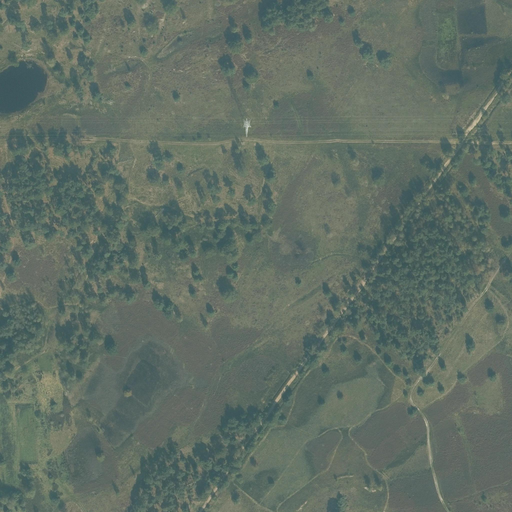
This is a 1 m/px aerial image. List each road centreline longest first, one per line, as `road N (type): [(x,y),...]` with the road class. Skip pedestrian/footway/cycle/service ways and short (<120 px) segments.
road 1 (track): [(461,142),(0,140)]
road 2 (track): [(199,511),(461,142)]
road 3 (track): [(448,511),(427,423),(408,393),(511,249)]
